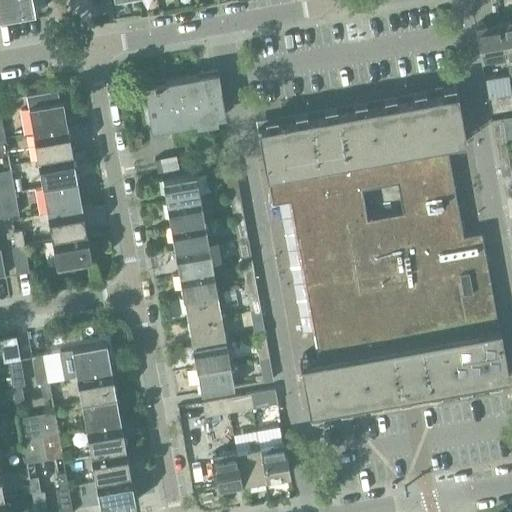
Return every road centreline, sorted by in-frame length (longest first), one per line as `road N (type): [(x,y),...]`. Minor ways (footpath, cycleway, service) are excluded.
road 1 (residential): [(310,511),(228,28)]
road 2 (residential): [(511,295),(453,0)]
road 3 (residential): [(138,292),(94,51)]
road 4 (residential): [(177,511),(138,292)]
road 5 (residential): [(358,511),(511,485)]
road 6 (residential): [(0,318),(138,292)]
road 7 (residential): [(94,51),(228,28)]
